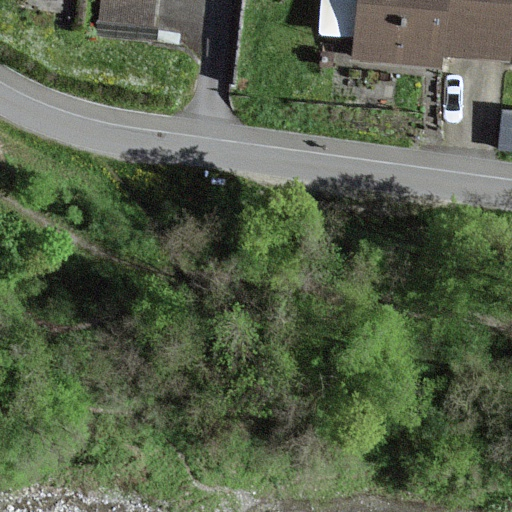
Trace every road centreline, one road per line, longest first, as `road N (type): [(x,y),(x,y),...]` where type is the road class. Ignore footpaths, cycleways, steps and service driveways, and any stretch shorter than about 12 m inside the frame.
road 1 (residential): [(511,196),(201,149)]
road 2 (residential): [(201,149),(80,129),(0,100)]
road 3 (residential): [(201,149),(220,0)]
